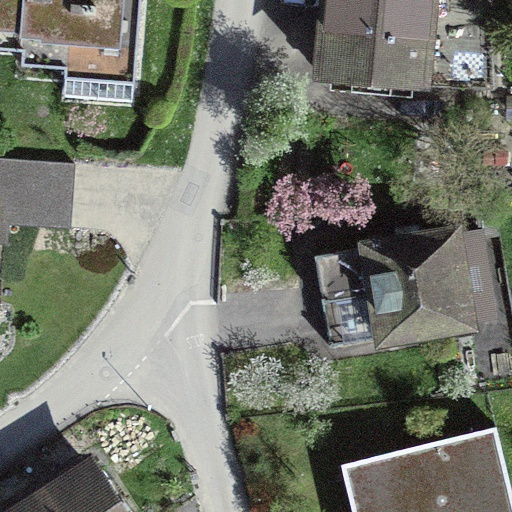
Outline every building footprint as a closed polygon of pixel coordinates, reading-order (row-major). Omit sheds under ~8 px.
[(66,78),(64,102),(134,107),(141,0),(0,0),(0,57),(21,59),(20,75),(66,78)] [(318,0),(313,91),(352,94),(351,106),(388,108),(389,97),(432,99),(438,0),(318,0)] [(72,231),(75,165),(0,161),(0,245),(8,246),(8,228),(72,231)] [(460,236),(459,230),(425,236),(423,227),(395,232),(397,241),(313,255),(329,348),(372,341),(375,359),(478,341),(476,326),(502,322),(486,231),(460,236)] [(350,511),(511,511),(511,485),(499,432),(340,470),(350,511)] [(138,511),(89,439),(0,498),(0,503),(5,511),(138,511)]
